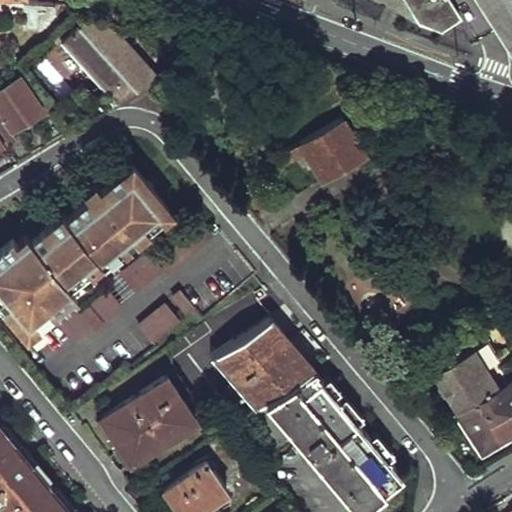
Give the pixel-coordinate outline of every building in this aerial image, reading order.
[(449,0),(416,0),(431,23),(435,25),(441,27),(460,16),(449,0)] [(511,0),(478,0),(511,53),(511,0)] [(22,29),(43,32),(65,12),(61,4),(23,1),(22,29)] [(115,29),(87,14),(60,38),(113,94),(97,104),(86,85),(63,98),(78,123),(159,74),(115,29)] [(0,136),(3,141),(5,144),(14,137),(10,130),(43,108),(19,74),(0,86),(0,136)] [(361,112),(357,107),(351,111),(344,115),(348,121),(361,112)] [(304,151),(321,178),(364,151),(348,121),(344,115),(312,135),(280,155),(277,156),(282,162),(304,151)] [(169,204),(133,160),(111,179),(115,184),(107,191),(103,185),(101,184),(97,183),(93,185),(91,186),(90,189),(90,192),(91,195),(68,213),(65,209),(43,227),(46,232),(37,239),(33,234),(31,233),(29,232),(26,232),(24,233),(22,234),(21,237),(21,240),(15,233),(0,245),(0,301),(24,331),(76,287),(69,280),(64,274),(85,257),(89,264),(101,253),(105,258),(110,254),(105,247),(121,234),(127,241),(169,204)] [(115,184),(111,179),(103,185),(107,191),(115,184)] [(202,235),(189,219),(150,251),(146,245),(119,267),(131,283),(158,261),(163,267),(202,235)] [(46,232),(43,227),(33,234),(37,239),(46,232)] [(127,241),(121,234),(105,247),(110,254),(127,241)] [(89,264),(85,257),(64,274),(69,280),(89,264)] [(74,303),(55,319),(67,334),(86,319),(89,323),(119,299),(106,284),(77,307),(74,303)] [(171,294),(184,310),(193,303),(180,287),(171,294)] [(136,323),(149,339),(177,315),(165,299),(136,323)] [(209,353),(246,410),(264,398),(312,366),(314,364),(269,312),(209,353)] [(486,337),(471,345),(490,373),(504,364),(486,337)] [(459,352),(452,340),(424,357),(433,370),(430,373),(456,413),(458,412),(499,386),(490,373),(471,345),(459,352)] [(243,412),(324,511),(356,511),(359,510),(403,474),(312,366),(264,398),(246,410),(243,412)] [(102,415),(131,459),(195,416),(167,371),(102,415)] [(458,412),(478,447),(511,424),(511,377),(499,386),(458,412)] [(71,511),(0,424),(0,501),(9,511),(71,511)] [(165,487),(184,511),(189,511),(227,485),(207,457),(165,487)]
